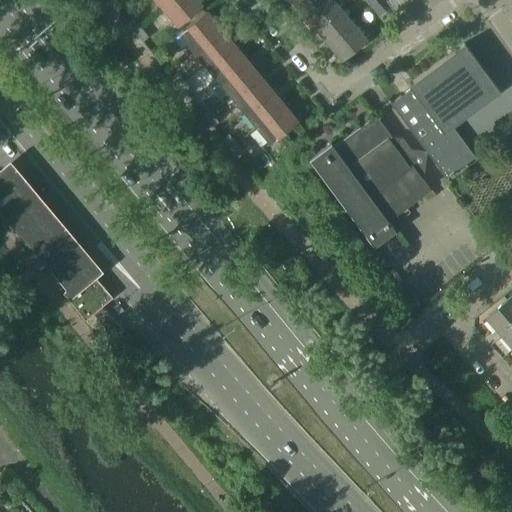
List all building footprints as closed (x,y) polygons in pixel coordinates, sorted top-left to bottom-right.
[(117,0),(109,0),(109,1),(116,10),(122,5),(117,0)] [(156,0),(163,8),(172,0),(156,0)] [(195,0),(172,0),(163,8),(177,24),(200,5),(195,0)] [(292,0),(302,12),(316,0),(292,0)] [(338,8),(331,0),(316,0),(302,12),(315,27),(338,8)] [(386,0),(385,1),(393,11),(392,12),(393,13),(409,0),(386,0)] [(384,11),(376,2),(371,6),(378,15),(384,11)] [(327,42),(351,23),(338,8),(315,27),(327,42)] [(178,33),(191,50),(219,28),(205,11),(178,33)] [(126,23),(134,32),(140,27),(132,18),(126,23)] [(351,23),(327,42),(341,58),(364,39),(351,23)] [(147,36),(140,27),(134,32),(142,41),(147,36)] [(219,28),(191,50),(204,65),(231,43),(219,28)] [(231,43),(204,65),(217,81),(244,59),(231,43)] [(390,103),(445,178),(474,156),(451,126),(499,91),(463,43),(407,85),(410,88),(390,103)] [(158,49),(152,54),(160,63),(166,59),(158,49)] [(244,59),(217,81),(230,96),(257,74),(244,59)] [(171,77),(179,86),(184,81),(177,72),(171,77)] [(257,74),(230,96),(243,112),(270,89),(257,74)] [(192,90),(184,81),(179,86),(186,95),(192,90)] [(270,89),(243,112),(255,127),(282,105),(270,89)] [(197,108),(205,117),(210,113),(202,103),(197,108)] [(282,105),(255,127),(268,143),(295,120),(282,105)] [(217,121),(210,113),(205,117),(212,126),(217,121)] [(388,220),(430,189),(411,164),(413,153),(401,137),(390,136),(374,114),(332,146),(330,142),(308,158),(373,246),(395,230),(388,220)] [(236,143),(228,134),(222,138),(230,148),(236,143)] [(285,134),(279,140),(285,146),(291,141),(285,134)] [(243,152),(240,148),(246,143),(242,138),(236,143),(230,148),(237,157),(243,152)] [(0,164),(0,204),(70,287),(89,271),(93,275),(104,266),(11,155),(0,164)] [(101,305),(111,297),(93,275),(89,271),(70,287),(62,293),(85,319),(92,313),(101,305)] [(511,294),(487,316),(501,332),(511,322),(511,294)] [(122,330),(101,305),(92,313),(113,338),(122,330)] [(511,322),(501,332),(511,344),(511,322)]
